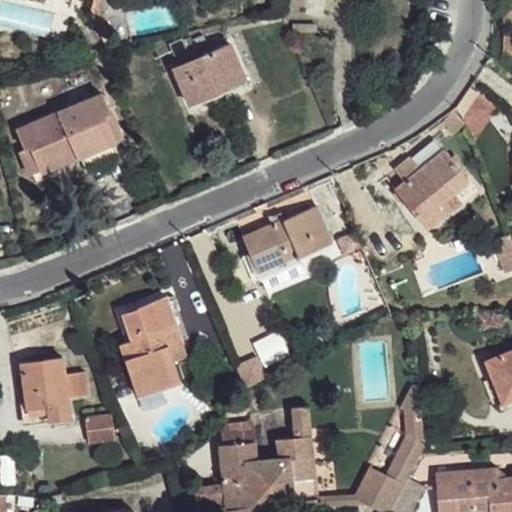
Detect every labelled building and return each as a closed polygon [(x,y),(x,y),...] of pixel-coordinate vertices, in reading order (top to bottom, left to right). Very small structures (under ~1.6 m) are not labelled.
[(229,42),(174,65),(190,103),(219,90),(245,78),(229,42)] [(469,88),(451,115),(479,133),(496,106),(469,88)] [(102,92),(17,128),(25,148),(32,146),(42,171),(82,154),(115,140),(105,115),(109,113),(102,92)] [(466,179),(442,149),(430,159),(419,168),(405,180),(394,189),(426,225),(444,211),(437,202),(451,191),(466,179)] [(419,168),(409,156),(394,168),(405,180),(419,168)] [(460,201),(451,191),(437,202),(444,211),(446,214),(460,201)] [(277,208),(239,224),(260,270),(299,252),(300,257),(332,242),(311,194),(277,208)] [(511,233),(511,231),(496,238),(510,270),(511,268),(511,233)] [(136,307),(123,312),(132,339),(125,341),(121,343),(137,393),(179,380),(168,345),(179,341),(179,338),(165,297),(163,295),(150,299),(136,304),(136,307)] [(173,295),(165,297),(179,338),(187,336),(173,295)] [(121,305),(113,307),(125,341),(132,339),(123,312),(121,305)] [(511,321),(510,317),(481,328),(491,355),(511,346),(511,321)] [(511,346),(491,355),(485,358),(491,376),(500,372),(510,398),(511,397),(511,346)] [(45,361),(23,369),(36,410),(52,405),(58,419),(80,411),(76,395),(96,388),(87,366),(68,372),(62,356),(45,361)] [(500,372),(491,376),(503,401),(510,398),(500,372)] [(418,383),(410,384),(397,406),(401,410),(402,435),(381,471),(406,480),(420,454),(420,446),(418,383)] [(96,439),(124,437),(121,404),(94,408),(96,439)] [(277,437),(256,440),(258,461),(247,463),(247,476),(224,478),(225,482),(225,497),(227,509),(318,498),(308,404),(292,406),(294,435),(277,437)] [(36,410),(30,412),(35,427),(58,419),(52,405),(36,410)] [(292,406),(274,408),(277,437),(294,435),(292,406)] [(250,428),(230,429),(231,442),(251,440),(250,428)] [(231,442),(222,443),(224,478),(247,476),(247,463),(258,461),(256,440),(251,440),(231,442)] [(486,464),(436,467),(437,511),(501,511),(511,511),(511,474),(496,476),(487,475),(486,464)] [(494,465),(486,464),(487,475),(496,476),(494,465)] [(381,471),(367,467),(349,498),(377,511),(388,511),(406,480),(381,471)] [(225,482),(194,484),(196,501),(225,497),(225,482)] [(225,497),(196,501),(197,511),(199,511),(227,509),(225,497)]
